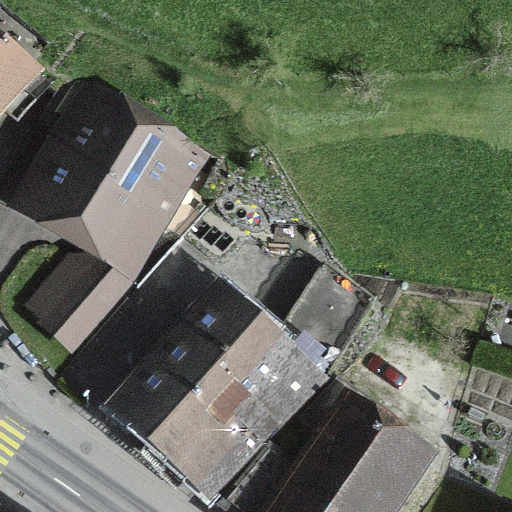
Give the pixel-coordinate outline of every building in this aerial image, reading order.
[(0,45),(0,96),(12,82),(36,101),(49,85),(0,45)] [(108,96),(44,203),(119,249),(169,174),(189,183),(205,152),(108,96)] [(71,256),(28,306),(74,347),(131,283),(101,256),(88,271),(71,256)] [(222,305),(126,412),(217,493),(325,381),(372,302),(330,271),(283,343),(291,351),(283,360),(222,305)] [(267,450),(222,502),(235,511),(379,511),(415,460),(351,416),(308,479),(267,450)]
